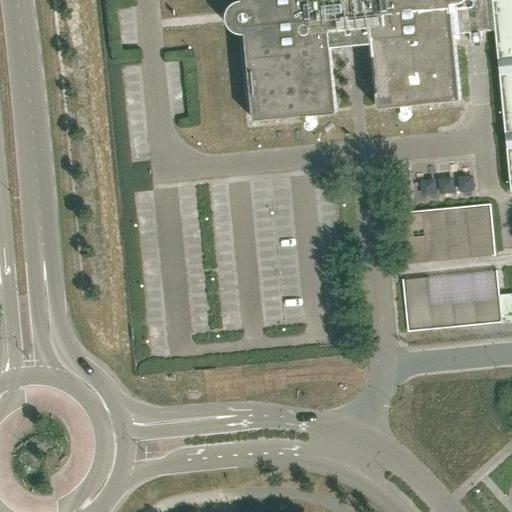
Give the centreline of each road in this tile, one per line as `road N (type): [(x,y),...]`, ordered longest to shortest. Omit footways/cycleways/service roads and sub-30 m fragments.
road 1 (secondary): [(39,223),(15,0)]
road 2 (unclassified): [(121,476),(294,457),(338,468)]
road 3 (secondary): [(120,410),(104,382),(66,349),(53,258),(39,223)]
road 4 (residential): [(354,433),(391,370),(511,354)]
road 5 (secondary): [(49,375),(33,257),(39,223)]
road 6 (secondary): [(0,247),(17,377)]
road 7 (unclassified): [(250,414),(149,417),(120,410)]
road 8 (unclassified): [(250,414),(225,425),(126,434)]
road 9 (unclassified): [(449,511),(354,433)]
